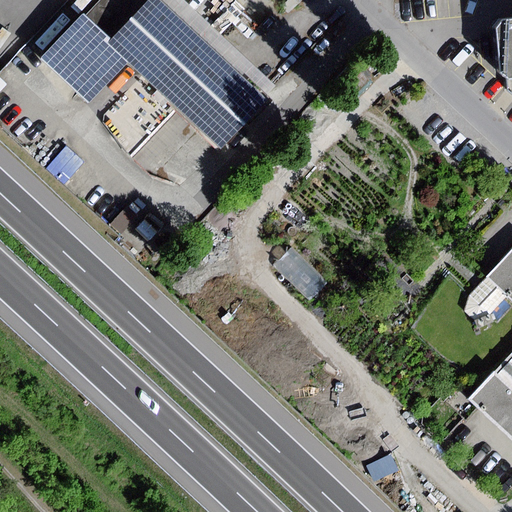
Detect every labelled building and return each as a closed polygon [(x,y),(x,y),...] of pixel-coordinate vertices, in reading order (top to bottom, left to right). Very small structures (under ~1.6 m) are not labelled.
[(98,0),(42,58),(90,104),(129,63),(142,75),(103,116),(107,120),(134,146),(179,99),(222,141),(264,99),(162,0),(98,0)] [(162,0),(264,99),(274,88),(183,0),(162,0)] [(511,22),(508,23),(501,30),(505,74),(509,77),(510,91),(511,92),(511,22)] [(69,172),(84,154),(69,141),(54,159),(69,172)] [(292,244),(276,260),(311,295),(327,279),(292,244)] [(511,300),(511,252),(472,295),(466,312),(477,321),(494,314),(509,298),(511,300)] [(511,364),(477,402),(511,434),(511,364)]
